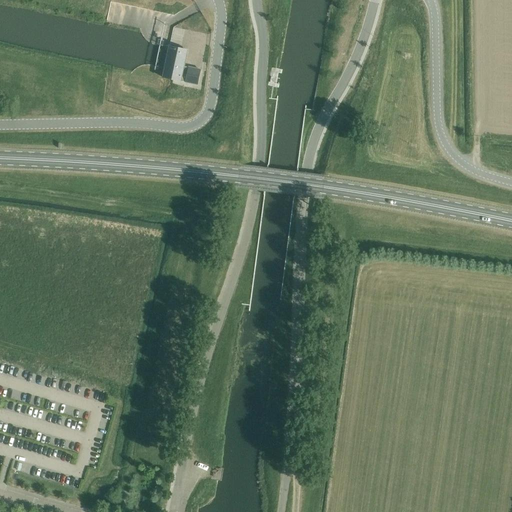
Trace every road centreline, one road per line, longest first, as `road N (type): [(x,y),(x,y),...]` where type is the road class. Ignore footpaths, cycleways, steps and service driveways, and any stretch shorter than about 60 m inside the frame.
road 1 (unclassified): [(281,511),(305,172),(374,0)]
road 2 (unclassified): [(172,511),(200,380),(256,191),(263,49),(256,0)]
road 3 (unclassified): [(218,0),(211,102),(202,120),(184,127),(0,125)]
road 4 (primary): [(0,158),(323,187)]
road 5 (unclassified): [(511,182),(466,166),(442,138),(430,0)]
road 6 (primary): [(511,221),(323,187)]
